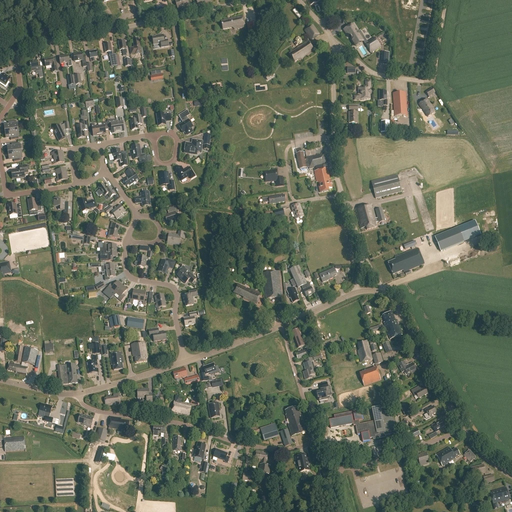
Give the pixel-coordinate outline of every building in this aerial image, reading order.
[(176,0),(177,1),(175,2),(177,9),(190,5),(188,0),(176,0)] [(408,6),(407,8),(414,8),(414,4),(418,4),(417,0),(404,0),(404,5),(408,6)] [(243,16),(230,19),(230,20),(221,22),(223,30),(232,28),(235,30),(245,27),(243,16)] [(351,25),(343,30),(348,38),(350,36),(351,37),(350,38),(354,45),(362,40),(370,53),(380,47),(376,40),(369,44),(368,42),(366,43),(364,39),(365,38),(360,31),(358,33),(353,24),(351,25)] [(305,31),(311,40),(319,34),(313,25),(305,31)] [(163,35),(159,36),(152,38),(153,45),(160,44),(161,48),(169,47),(167,40),(164,41),(163,35)] [(135,54),(135,55),(141,54),(139,39),(133,40),(134,48),(130,49),(131,55),(135,54)] [(289,54),(294,63),(301,58),(302,60),(315,51),(307,40),(297,48),(297,49),(289,54)] [(122,51),(123,57),(126,56),(126,54),(127,54),(125,41),(118,43),(120,51),(122,51)] [(110,57),(111,63),(117,62),(116,55),(113,56),(112,52),(110,44),(104,45),(105,53),(109,53),(109,57),(110,57)] [(97,52),(89,53),(90,59),(91,59),(91,63),(95,62),(94,58),(98,58),(97,52)] [(82,61),(83,68),(87,67),(85,58),(83,58),(82,54),(73,55),(74,62),(82,61)] [(68,63),(69,67),(72,67),(71,60),(68,61),(68,56),(59,58),(60,65),(68,63)] [(51,66),(52,74),(58,73),(57,70),(56,63),(53,64),(53,59),(44,61),(45,67),(51,66)] [(36,71),(36,75),(39,74),(39,78),(43,77),(41,67),(39,67),(38,62),(30,63),(31,72),(36,71)] [(151,72),(152,81),(163,81),(163,72),(151,72)] [(271,72),(266,76),(265,76),(267,81),(274,77),(273,76),(271,72)] [(0,80),(1,81),(0,82),(6,87),(11,79),(3,74),(2,76),(0,75),(0,80)] [(67,77),(69,86),(75,85),(75,86),(81,85),(80,75),(67,77)] [(354,96),(355,100),(359,100),(360,100),(361,100),(364,100),(365,100),(370,99),(369,94),(371,94),(370,94),(370,91),(371,91),(371,90),(369,90),(369,88),(370,88),(370,81),(365,82),(366,88),(358,88),(359,95),(354,96)] [(383,106),(387,106),(387,101),(386,101),(386,92),(379,92),(379,101),(378,101),(378,107),(383,107),(383,106)] [(406,93),(393,94),(394,117),(407,116),(406,93)] [(421,107),(425,113),(427,117),(434,112),(431,107),(432,107),(427,99),(419,104),(421,108),(421,107)] [(352,112),(349,112),(348,123),(357,123),(357,106),(349,106),(349,110),(352,110),(352,112)] [(178,127),(183,134),(186,132),(188,135),(192,132),(190,129),(193,128),(186,117),(189,115),(187,111),(180,116),(185,123),(178,127)] [(164,114),(156,116),(158,127),(166,126),(165,122),(171,122),(170,115),(164,116),(164,114)] [(130,121),(132,131),(139,130),(138,126),(142,125),(141,116),(136,117),(137,120),(130,121)] [(107,122),(107,123),(108,129),(111,129),(112,134),(118,133),(117,123),(113,123),(113,121),(107,122)] [(389,122),(381,121),(381,134),(389,134),(389,122)] [(7,132),(17,131),(16,122),(8,123),(9,126),(5,126),(5,131),(7,131),(7,132)] [(81,123),(81,126),(76,127),(78,139),(85,138),(84,131),(88,131),(86,122),(81,123)] [(61,126),(53,130),(59,142),(67,138),(63,130),(65,129),(66,130),(69,130),(68,123),(65,124),(65,125),(61,126)] [(98,127),(100,136),(106,135),(105,131),(108,130),(108,129),(107,123),(101,124),(102,126),(98,127)] [(91,125),(93,137),(100,136),(98,127),(95,128),(94,125),(91,125)] [(10,138),(11,141),(19,140),(17,131),(7,132),(7,133),(6,134),(6,138),(10,138)] [(184,154),(196,155),(197,153),(201,153),(202,142),(192,141),(192,145),(186,144),(184,154)] [(10,154),(21,152),(19,143),(11,144),(12,148),(8,148),(9,153),(10,152),(10,154)] [(134,160),(139,159),(140,163),(146,161),(145,155),(141,156),(139,146),(131,148),(134,160)] [(119,161),(120,169),(128,167),(127,162),(126,155),(121,156),(120,150),(112,151),(114,162),(119,161)] [(14,159),(14,162),(22,161),(21,152),(10,154),(10,155),(9,155),(10,160),(14,159)] [(327,165),(324,154),(306,158),(306,159),(304,160),(302,152),(296,154),(299,169),(308,167),(309,169),(314,168),(314,172),(316,183),(318,183),(320,193),(328,191),(328,189),(331,188),(327,169),(326,165),(327,165)] [(21,179),(25,178),(24,174),(28,173),(27,166),(19,167),(20,170),(11,172),(12,180),(20,178),(21,179)] [(195,177),(190,168),(184,172),(181,167),(175,171),(178,176),(177,176),(181,182),(189,177),(191,180),(195,177)] [(131,169),(126,173),(129,177),(123,181),(127,187),(129,185),(129,186),(135,182),(136,183),(139,181),(136,176),(131,169)] [(265,182),(276,181),(277,187),(283,186),(282,177),(277,178),(276,171),(272,171),(272,172),(264,173),(265,182)] [(160,181),(161,186),(162,186),(162,187),(165,186),(166,186),(169,185),(169,191),(174,191),(173,182),(169,182),(169,180),(168,180),(167,173),(160,174),(161,181),(160,181)] [(372,183),(376,199),(402,193),(398,176),(372,183)] [(99,188),(104,197),(109,193),(112,197),(114,195),(110,189),(108,191),(104,185),(99,188)] [(142,204),(142,207),(151,206),(149,193),(140,194),(141,198),(134,198),(135,205),(142,204)] [(284,195),(269,198),(262,199),(263,204),(269,203),(269,205),(285,202),(284,195)] [(64,218),(71,218),(71,214),(72,204),(68,204),(68,207),(66,207),(66,201),(59,201),(59,199),(54,199),(53,208),(60,208),(60,211),(65,211),(64,218)] [(29,212),(37,211),(38,212),(42,211),(41,204),(37,205),(36,200),(28,201),(29,212)] [(89,210),(96,208),(94,201),(87,203),(86,200),(82,201),(83,201),(80,202),(81,206),(80,207),(82,213),(89,210)] [(293,212),(295,220),(303,217),(302,212),(301,213),(298,204),(291,207),(293,212)] [(17,215),(18,219),(22,218),(21,211),(17,212),(16,205),(8,206),(9,216),(17,215)] [(377,225),(376,224),(379,223),(379,224),(385,222),(382,209),(376,211),(378,219),(376,219),(372,205),(356,210),(361,229),(367,228),(367,230),(377,228),(376,225),(377,225)] [(110,206),(104,211),(107,214),(110,212),(111,213),(117,220),(126,213),(120,206),(114,211),(113,210),(110,206)] [(167,224),(172,223),(172,222),(178,220),(175,213),(177,213),(176,210),(176,209),(175,207),(167,209),(169,215),(165,217),(165,219),(167,224)] [(284,216),(282,209),(274,212),(275,218),(284,216)] [(112,222),(109,230),(118,233),(120,227),(114,225),(115,223),(112,222)] [(464,242),(458,228),(435,238),(441,252),(464,242)] [(107,239),(110,239),(111,237),(117,239),(118,233),(109,230),(107,239)] [(178,232),(178,237),(169,235),(167,244),(175,245),(179,245),(180,239),(184,240),(185,233),(178,232)] [(77,236),(77,239),(76,240),(82,241),(82,244),(90,245),(91,238),(77,236)] [(404,246),(405,250),(416,246),(415,241),(404,246)] [(403,271),(403,273),(424,264),(418,249),(395,259),(396,260),(388,264),(393,275),(403,271)] [(105,258),(105,262),(113,261),(113,258),(116,258),(116,251),(100,252),(100,255),(107,254),(107,258),(105,258)] [(145,261),(146,261),(147,258),(138,257),(137,267),(144,268),(145,261)] [(162,261),(158,272),(166,275),(169,268),(173,269),(175,263),(168,260),(167,263),(162,261)] [(0,264),(0,276),(11,274),(9,263),(0,264)] [(302,289),(303,290),(306,298),(314,294),(311,287),(310,288),(308,282),(306,283),(299,266),(290,270),(298,289),(301,287),(302,289)] [(182,281),(185,284),(189,281),(192,284),(196,279),(190,274),(189,276),(186,273),(187,271),(183,267),(179,271),(180,273),(177,276),(182,281)] [(316,280),(321,278),(323,283),(333,279),(332,276),(337,274),(334,269),(318,276),(317,274),(314,275),(316,280)] [(105,279),(105,281),(109,281),(109,278),(115,278),(114,271),(102,273),(102,276),(105,275),(106,279),(105,279)] [(262,274),(265,300),(282,298),(279,272),(262,274)] [(105,286),(102,282),(95,287),(97,290),(105,286)] [(112,291),(115,294),(122,286),(117,282),(113,287),(111,285),(106,290),(110,293),(112,291)] [(251,291),(237,285),(233,293),(244,297),(243,299),(256,305),(261,294),(251,291)] [(117,299),(121,302),(125,297),(123,295),(127,290),(122,286),(115,294),(119,297),(117,299)] [(299,301),(297,296),(298,296),(296,292),(295,288),(289,291),(291,295),(288,296),(289,299),(290,298),(293,304),(299,301)] [(133,301),(138,302),(140,291),(133,290),(132,300),(130,300),(129,303),(133,303),(133,301)] [(142,305),(145,305),(146,303),(144,302),(146,292),(140,291),(138,302),(143,302),(142,305)] [(188,292),(189,295),(183,297),(183,301),(184,301),(186,307),(194,306),(192,298),(197,297),(196,291),(188,292)] [(156,305),(157,311),(160,311),(160,308),(166,307),(165,301),(157,303),(158,305),(156,305)] [(190,318),(184,319),(185,327),(195,325),(194,318),(196,318),(195,313),(189,314),(190,318)] [(383,323),(386,329),(389,327),(390,328),(394,327),(395,328),(399,327),(396,321),(394,319),(391,313),(383,316),(385,323),(383,323)] [(114,327),(114,331),(120,330),(119,326),(120,326),(118,316),(108,318),(110,328),(114,327)] [(128,319),(127,327),(143,329),(144,321),(128,319)] [(386,329),(390,340),(402,336),(399,327),(395,328),(394,327),(390,328),(389,327),(386,329)] [(150,337),(153,336),(154,342),(167,340),(165,332),(159,333),(158,330),(149,331),(150,337)] [(294,340),(291,342),(293,346),(294,346),(295,350),(305,347),(299,330),(291,333),(294,340)] [(357,343),(359,351),(358,351),(361,363),(372,360),(369,347),(367,341),(357,343)] [(380,351),(381,355),(386,353),(387,355),(392,354),(388,342),(382,344),(384,349),(380,351)] [(144,343),(131,345),(133,357),(135,357),(136,364),(146,362),(146,358),(147,358),(144,343)] [(23,347),(17,346),(15,362),(20,363),(23,347)] [(21,363),(35,366),(38,352),(25,349),(21,363)] [(295,354),(297,360),(308,356),(306,350),(295,354)] [(122,364),(123,364),(122,353),(110,355),(111,366),(113,365),(114,371),(123,370),(122,364)] [(372,356),(375,365),(383,363),(380,353),(372,356)] [(93,357),(94,362),(87,363),(88,374),(95,373),(94,366),(97,366),(96,356),(93,357)] [(304,378),(308,380),(312,378),(311,376),(315,375),(314,372),(315,372),(311,359),(305,360),(306,364),(303,364),(306,372),(303,373),(304,378)] [(402,373),(405,372),(408,377),(412,375),(412,374),(416,372),(412,364),(406,367),(404,362),(398,365),(402,373)] [(9,363),(7,371),(16,373),(16,374),(26,376),(28,367),(15,365),(15,364),(9,363)] [(75,364),(57,366),(59,385),(63,385),(63,384),(77,383),(75,364)] [(203,368),(206,375),(216,372),(213,364),(203,368)] [(182,378),(187,377),(185,369),(180,370),(180,371),(173,373),(175,380),(182,378)] [(377,370),(360,376),(364,387),(381,381),(377,370)] [(204,374),(199,375),(201,383),(209,381),(208,378),(208,377),(205,378),(204,374)] [(188,378),(190,385),(200,382),(198,376),(194,377),(194,376),(188,378)] [(327,383),(319,385),(321,392),(316,393),(318,399),(319,402),(327,400),(327,397),(332,396),(330,387),(328,387),(327,383)] [(414,397),(417,396),(418,399),(428,394),(424,388),(419,391),(417,387),(411,391),(414,397)] [(149,390),(144,390),(137,390),(137,399),(146,399),(146,403),(152,403),(152,395),(149,395),(149,390)] [(113,398),(111,398),(110,396),(106,397),(106,398),(104,399),(105,406),(120,405),(119,395),(113,395),(113,398)] [(189,404),(199,406),(200,399),(191,397),(189,404)] [(180,403),(174,402),(171,414),(189,418),(191,405),(180,403)] [(208,406),(211,419),(220,417),(219,412),(220,412),(218,404),(208,406)] [(39,411),(40,411),(38,417),(45,419),(44,422),(52,424),(53,419),(49,418),(50,414),(52,407),(46,405),(45,406),(41,405),(39,411)] [(396,434),(393,415),(389,416),(387,406),(372,409),(375,428),(372,428),(368,429),(367,423),(359,425),(359,421),(363,421),(361,413),(355,414),(355,412),(334,416),(334,418),(335,420),(329,421),(330,429),(353,425),(353,427),(355,426),(357,436),(361,435),(362,442),(370,441),(370,439),(375,438),(376,438),(377,440),(380,439),(385,438),(385,436),(390,435),(396,434)] [(424,415),(427,419),(429,418),(433,416),(432,415),(437,413),(433,407),(428,410),(428,409),(425,410),(427,414),(424,415)] [(292,437),(306,432),(299,409),(296,409),(295,408),(285,411),(286,415),(287,420),(288,419),(290,425),(288,425),(292,437)] [(418,412),(409,417),(411,420),(420,415),(418,412)] [(78,423),(82,425),(91,428),(94,418),(87,417),(80,415),(78,423)] [(109,429),(128,432),(129,422),(121,421),(121,419),(110,418),(109,429)] [(432,426),(435,433),(439,431),(438,430),(444,426),(442,422),(436,425),(436,424),(432,426)] [(260,429),(264,441),(279,437),(275,424),(260,429)] [(162,426),(162,427),(153,426),(153,433),(153,436),(158,437),(158,434),(164,434),(165,427),(162,426)] [(95,440),(105,443),(108,432),(99,429),(95,440)] [(420,434),(417,429),(411,433),(413,438),(420,434)] [(287,430),(280,432),(285,447),(292,445),(287,430)] [(4,440),(5,452),(25,451),(24,438),(4,439),(4,437),(1,438),(1,437),(0,436),(0,447),(2,447),(1,441),(4,440)] [(173,437),(172,451),(181,452),(182,447),(180,447),(181,438),(173,437)] [(204,455),(206,446),(197,444),(196,451),(193,451),(192,458),(204,460),(205,455),(204,455)] [(456,449),(451,452),(449,448),(436,455),(442,467),(455,459),(455,458),(460,456),(456,449)] [(224,463),(227,464),(230,458),(227,457),(228,454),(216,450),(213,457),(225,462),(224,463)] [(261,465),(260,465),(259,473),(269,474),(270,466),(265,465),(265,461),(267,462),(268,455),(263,454),(263,453),(256,451),(254,460),(262,461),(261,465)] [(467,460),(467,461),(469,463),(475,458),(469,451),(464,456),(467,460)] [(417,455),(419,463),(428,460),(426,452),(417,455)] [(309,463),(307,455),(295,457),(298,470),(298,473),(301,472),(301,473),(309,471),(307,463),(309,463)] [(485,474),(483,465),(471,468),(473,475),(476,474),(477,476),(479,475),(485,474)] [(321,468),(317,469),(318,477),(314,477),(315,484),(323,483),(321,468)] [(494,482),(493,475),(483,478),(485,484),(494,482)] [(506,488),(491,492),(492,494),(490,495),(493,504),(509,500),(506,488)]
